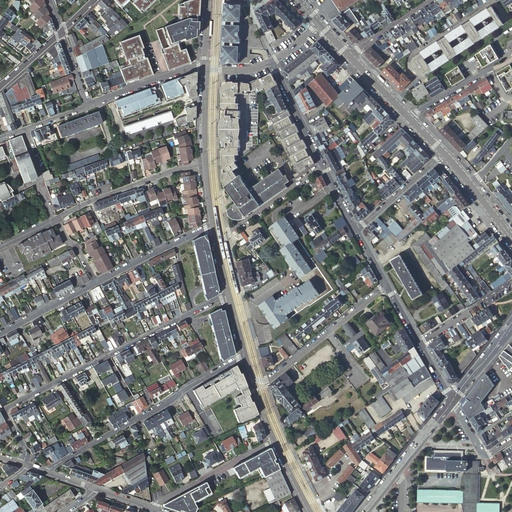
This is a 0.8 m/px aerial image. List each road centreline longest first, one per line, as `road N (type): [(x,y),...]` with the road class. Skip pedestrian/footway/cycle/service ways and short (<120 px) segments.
road 1 (residential): [(23,464),(27,453),(8,407),(229,294)]
road 2 (residential): [(46,471),(245,354)]
road 3 (residential): [(204,166),(56,218)]
road 4 (tertiary): [(365,511),(451,400)]
road 5 (unclassified): [(152,508),(274,439)]
road 6 (unclassified): [(323,168),(229,232),(219,253)]
road 7 (residential): [(95,282),(213,226)]
road 8 (residential): [(204,66),(89,106)]
